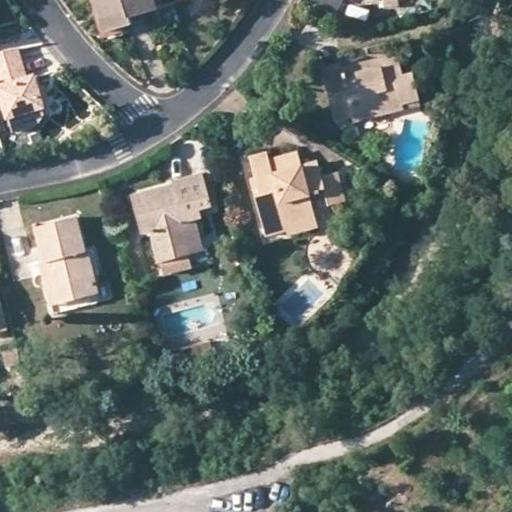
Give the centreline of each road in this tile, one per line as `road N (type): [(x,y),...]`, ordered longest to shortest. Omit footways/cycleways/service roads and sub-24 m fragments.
road 1 (residential): [(153,129),(206,92),(275,0)]
road 2 (residential): [(153,129),(38,0)]
road 3 (residential): [(0,179),(122,148),(153,129)]
